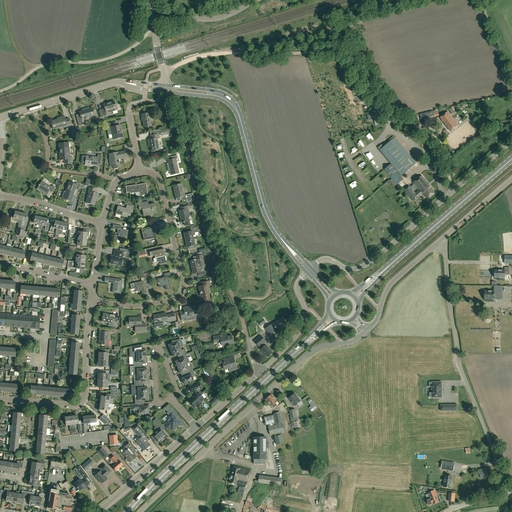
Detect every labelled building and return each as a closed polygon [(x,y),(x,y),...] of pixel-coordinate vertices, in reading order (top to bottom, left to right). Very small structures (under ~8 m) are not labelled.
[(103,104),(104,109),(100,110),(103,117),(107,116),(106,114),(117,110),(114,101),(103,104)] [(83,125),(82,120),(94,116),(92,108),(85,110),(85,109),(82,110),(82,111),(79,112),(79,115),(76,116),(79,126),(83,125)] [(141,114),(144,127),(151,126),(149,113),(156,112),(155,109),(146,111),(147,113),(141,114)] [(420,114),(422,120),(433,117),(432,112),(420,114)] [(448,112),(440,118),(451,131),(457,126),(455,123),(456,123),(448,112)] [(71,126),(69,118),(65,119),(64,116),(59,118),(59,119),(50,122),(53,129),(63,126),(63,128),(71,126)] [(111,127),(113,139),(122,137),(120,125),(117,126),(116,122),(107,124),(108,128),(111,127)] [(149,145),(150,145),(151,152),(160,150),(157,138),(159,138),(158,134),(150,136),(151,139),(148,140),(149,145)] [(380,150),(401,176),(416,164),(394,138),(380,150)] [(64,160),(64,164),(72,163),(71,158),(69,158),(68,143),(59,144),(60,160),(64,160)] [(113,166),(114,169),(120,168),(118,159),(126,157),(125,151),(109,154),(110,162),(110,166),(113,166)] [(81,163),(85,164),(85,165),(96,167),(97,163),(100,163),(101,155),(98,155),(97,158),(82,156),(81,163)] [(179,173),(178,170),(176,159),(177,159),(176,156),(168,157),(169,160),(167,161),(171,175),(179,173)] [(391,165),(384,170),(397,185),(403,180),(391,165)] [(427,199),(435,192),(429,186),(430,185),(422,176),(410,185),(414,190),(416,187),(419,191),(416,194),(410,186),(404,190),(414,202),(419,197),(423,193),(427,199)] [(41,181),(38,188),(44,191),(43,193),(47,195),(49,192),(52,193),(55,188),(52,186),(52,187),(41,181)] [(64,199),(71,201),(75,189),(78,190),(80,184),(76,183),(76,184),(69,182),(65,192),(67,193),(64,199)] [(129,187),(125,187),(126,193),(130,192),(130,194),(135,193),(135,194),(136,194),(136,196),(140,196),(140,198),(144,198),(144,195),(147,194),(146,184),(129,186),(129,187)] [(182,184),(173,186),(176,198),(181,197),(182,200),(182,203),(195,200),(193,194),(187,195),(184,196),(182,184)] [(95,193),(96,190),(89,188),(88,193),(89,193),(86,203),(94,205),(96,197),(97,198),(98,194),(95,193)] [(146,206),(146,203),(138,204),(140,210),(142,209),(144,216),(156,213),(154,204),(146,206)] [(126,209),(118,207),(115,214),(129,218),(133,207),(127,205),(126,209)] [(186,209),(188,209),(187,206),(181,207),(182,210),(179,211),(181,223),(184,222),(185,226),(190,225),(188,217),(190,217),(189,212),(187,213),(186,209)] [(10,221),(18,223),(21,213),(15,211),(14,216),(11,216),(10,221)] [(23,230),(20,229),(21,226),(22,221),(26,221),(27,214),(21,213),(18,223),(17,229),(16,235),(22,236),(23,230)] [(39,225),(38,229),(37,234),(40,234),(41,230),(41,231),(43,225),(45,226),(44,231),(48,231),(49,224),(46,223),(47,219),(41,218),(39,225)] [(58,234),(61,222),(55,221),(54,225),(51,224),(49,232),(52,233),(53,228),(57,229),(55,234),(56,234),(57,234),(58,234)] [(61,222),(58,234),(61,235),(62,230),(66,231),(67,224),(61,222)] [(141,229),(144,240),(156,238),(155,233),(154,234),(153,229),(159,228),(158,224),(152,225),(152,227),(141,229)] [(114,240),(126,242),(128,230),(121,229),(122,226),(113,225),(112,229),(117,230),(117,234),(119,234),(118,236),(114,235),(114,240)] [(190,228),(190,232),(184,233),(187,247),(188,248),(189,248),(193,247),(194,246),(194,245),(192,233),(200,231),(199,226),(190,228)] [(86,240),(87,237),(89,237),(89,230),(83,230),(83,233),(78,232),(77,239),(86,240)] [(4,255),(10,256),(12,248),(6,247),(4,255)] [(10,256),(17,258),(19,250),(12,248),(10,256)] [(111,256),(110,264),(117,265),(117,266),(122,266),(122,262),(121,262),(123,252),(125,252),(128,253),(128,250),(126,249),(120,248),(120,251),(115,251),(114,254),(115,255),(115,257),(111,256)] [(166,256),(164,249),(149,252),(150,256),(154,255),(155,258),(156,258),(157,262),(161,261),(161,265),(166,264),(164,256),(166,256)] [(25,251),(19,250),(17,258),(23,259),(25,251)] [(36,262),(38,255),(32,253),(30,261),(36,262)] [(36,262),(42,264),(44,256),(38,255),(36,262)] [(49,265),(51,258),(44,256),(42,264),(49,265)] [(204,271),(203,267),(204,266),(202,256),(196,257),(196,260),(190,261),(193,274),(198,273),(199,276),(205,275),(205,271),(204,271)] [(49,265),(55,267),(57,259),(51,258),(49,265)] [(63,261),(57,259),(55,267),(61,268),(62,266),(65,267),(66,262),(63,261)] [(505,270),(494,270),(494,271),(493,272),(493,276),(494,276),(494,278),(501,278),(505,279),(505,275),(509,275),(509,268),(505,268),(505,270)] [(170,289),(167,277),(170,276),(170,272),(163,274),(164,277),(157,279),(159,287),(165,286),(166,290),(170,289)] [(141,282),(130,284),(131,289),(134,289),(135,292),(141,291),(142,294),(147,293),(144,284),(148,283),(147,277),(143,278),(141,278),(141,282)] [(113,284),(112,293),(120,294),(122,280),(105,278),(104,282),(113,284)] [(198,287),(201,301),(204,301),(204,302),(213,305),(211,294),(209,295),(207,285),(209,285),(208,281),(201,283),(201,286),(198,287)] [(484,291),(484,299),(494,299),(494,296),(498,296),(498,293),(502,293),(502,286),(494,286),(494,291),(484,291)] [(196,318),(195,315),(198,315),(196,306),(188,308),(188,307),(183,309),(184,311),(180,312),(181,319),(185,318),(186,320),(187,321),(195,319),(196,318)] [(167,321),(167,322),(175,321),(174,313),(166,315),(165,313),(153,316),(154,323),(153,323),(154,327),(163,326),(162,322),(167,321)] [(114,318),(115,316),(103,314),(101,322),(113,324),(113,325),(116,326),(117,319),(114,318)] [(141,323),(141,321),(141,318),(129,318),(129,322),(125,322),(126,327),(135,326),(135,332),(145,332),(145,323),(141,323)] [(272,325),(266,329),(271,336),(287,324),(283,318),(272,325)] [(105,329),(105,333),(99,332),(99,345),(108,345),(109,333),(114,333),(114,329),(105,329)] [(221,341),(222,346),(234,343),(232,336),(221,339),(220,336),(214,337),(215,342),(221,341)] [(273,353),(264,343),(266,342),(261,336),(255,341),(260,347),(262,345),(264,347),(261,350),(268,358),(273,353)] [(170,350),(171,351),(180,348),(183,346),(179,337),(170,339),(172,344),(168,346),(169,350),(170,350)] [(136,353),(136,357),(146,356),(146,354),(147,354),(146,350),(141,350),(141,345),(132,347),(133,354),(136,353)] [(179,357),(186,355),(184,349),(181,351),(180,348),(171,351),(171,353),(172,357),(178,355),(179,357)] [(190,363),(188,357),(186,355),(179,357),(180,360),(174,362),(176,367),(177,366),(178,368),(186,364),(190,363)] [(133,366),(141,366),(141,363),(147,362),(147,358),(146,358),(146,356),(136,357),(133,357),(133,366)] [(225,370),(231,368),(232,371),(238,369),(234,359),(230,361),(229,358),(220,361),(221,364),(223,363),(225,370)] [(185,372),(186,374),(193,371),(191,366),(188,367),(186,364),(178,368),(178,369),(177,370),(179,374),(185,372)] [(133,366),(133,373),(134,376),(147,375),(147,373),(148,373),(147,369),(141,369),(141,366),(133,366)] [(183,382),(185,385),(193,381),(192,378),(195,376),(193,371),(186,374),(187,377),(181,379),(183,382)] [(134,385),(142,385),(142,382),(148,381),(148,377),(147,377),(147,375),(134,376),(134,379),(134,385)] [(432,398),(442,398),(442,382),(432,382),(432,383),(429,383),(429,387),(432,387),(432,393),(429,393),(429,397),(432,397),(432,398)] [(201,396),(202,394),(200,391),(199,392),(198,390),(201,389),(198,383),(190,387),(192,392),(193,392),(194,396),(189,401),(189,400),(188,401),(194,407),(196,406),(197,408),(201,404),(200,402),(203,399),(201,396)] [(142,388),(142,385),(134,385),(134,395),(138,395),(148,394),(148,392),(148,388),(142,388)] [(108,404),(109,399),(113,399),(114,395),(118,395),(118,392),(117,392),(110,392),(110,395),(106,394),(105,397),(101,396),(100,403),(108,404)] [(295,393),(289,398),(295,405),(297,404),(299,407),(303,404),(301,401),(295,393)] [(135,404),(143,404),(142,401),(149,400),(149,396),(148,396),(148,394),(138,395),(138,398),(135,398),(135,404)] [(266,399),(271,406),(272,405),(274,408),(277,405),(275,403),(277,402),(271,395),(266,399)] [(310,399),(308,401),(309,403),(309,404),(311,406),(313,408),(316,406),(310,399)] [(143,407),(143,404),(135,404),(131,404),(132,411),(134,411),(134,414),(135,415),(138,415),(143,415),(143,414),(148,414),(148,410),(149,410),(149,407),(143,407)] [(172,409),(167,413),(169,416),(167,417),(169,419),(165,422),(167,425),(166,426),(168,429),(170,428),(171,430),(175,426),(176,427),(180,423),(174,416),(176,414),(172,409)] [(284,443),(282,435),(281,435),(281,433),(285,432),(283,424),(280,413),(264,417),(266,425),(268,425),(268,427),(268,428),(270,435),(274,434),(275,437),(274,437),(276,445),(284,443)] [(101,417),(108,423),(109,424),(111,421),(103,414),(101,417)] [(89,416),(82,417),(83,420),(80,421),(82,434),(86,433),(84,424),(87,424),(87,425),(90,425),(89,416)] [(73,432),(72,425),(71,417),(64,417),(66,426),(69,425),(70,432),(73,432)] [(156,419),(153,422),(158,428),(162,425),(156,419)] [(160,429),(151,437),(157,443),(166,435),(160,429)] [(147,442),(150,440),(143,432),(138,436),(140,439),(136,442),(144,451),(150,445),(147,442)] [(266,464),(266,459),(266,448),(269,448),(269,443),(266,443),(266,437),(254,437),(254,464),(266,464)] [(133,453),(136,451),(129,443),(124,447),(127,450),(123,454),(127,459),(126,459),(126,461),(127,462),(128,462),(129,462),(130,462),(136,457),(133,453)] [(45,448),(36,447),(36,454),(43,454),(43,458),(47,459),(47,454),(44,454),(45,448)] [(101,448),(98,451),(104,459),(108,456),(101,448)] [(111,459),(115,464),(112,466),(116,471),(123,465),(119,461),(118,461),(114,456),(111,459)] [(85,470),(94,463),(90,459),(82,466),(85,470)] [(37,463),(32,462),(31,468),(40,469),(40,466),(44,467),(45,461),(38,460),(37,463)] [(18,474),(19,468),(22,469),(23,462),(17,461),(17,464),(14,464),(12,473),(18,474)] [(442,465),(441,469),(453,471),(454,463),(449,462),(442,461),(442,465)] [(86,487),(89,484),(85,479),(88,476),(80,465),(76,468),(83,477),(74,484),(80,491),(86,486),(86,487)] [(107,479),(105,477),(111,472),(105,465),(100,468),(103,471),(102,472),(101,471),(95,476),(102,483),(104,482),(104,483),(107,480),(106,479),(107,479)] [(250,470),(234,467),(230,484),(246,487),(247,483),(250,470)] [(480,478),(488,477),(487,468),(478,469),(480,478)] [(444,482),(443,487),(450,488),(452,476),(445,475),(445,479),(444,479),(443,482),(444,482)] [(259,476),(258,482),(281,485),(281,479),(259,476)] [(37,484),(38,480),(29,479),(28,485),(33,486),(33,489),(40,490),(41,484),(37,484)] [(11,502),(12,493),(9,493),(10,489),(4,488),(3,494),(6,495),(5,501),(11,502)] [(59,490),(51,489),(47,508),(72,511),(74,511),(76,499),(65,498),(66,496),(54,494),(54,493),(58,493),(59,490)] [(433,503),(433,504),(438,502),(436,497),(437,497),(434,490),(428,493),(430,499),(426,500),(428,505),(433,503)] [(26,498),(27,492),(22,491),(21,495),(18,494),(17,503),(22,504),(23,497),(26,498)] [(34,506),(36,497),(33,497),(33,493),(27,492),(26,498),(29,499),(28,505),(34,506)] [(36,497),(34,506),(40,507),(41,501),(44,501),(45,495),(39,494),(39,498),(36,497)]
